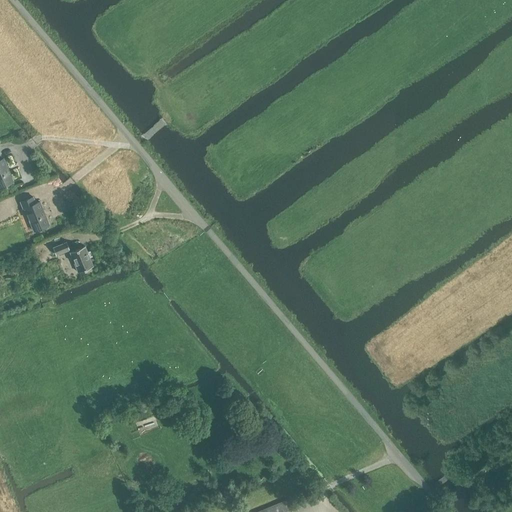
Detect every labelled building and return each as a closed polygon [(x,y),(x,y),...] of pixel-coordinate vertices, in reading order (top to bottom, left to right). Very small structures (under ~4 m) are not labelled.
[(0,186),(13,182),(3,158),(0,159),(0,186)] [(33,197),(20,202),(23,209),(25,208),(34,231),(49,224),(39,201),(35,203),(33,197)] [(67,242),(53,247),(56,255),(70,249),(67,242)] [(84,245),(70,251),(78,272),(93,266),(84,245)] [(292,511),(287,499),(255,511),(292,511)]
